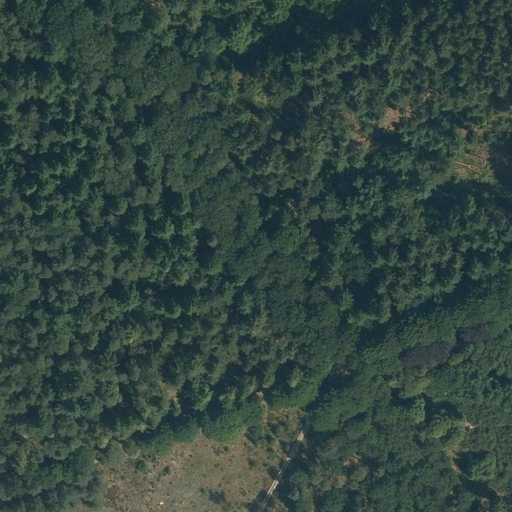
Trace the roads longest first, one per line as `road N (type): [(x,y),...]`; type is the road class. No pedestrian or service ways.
road 1 (unclassified): [(0,468),(343,355),(511,286)]
road 2 (track): [(91,0),(156,90),(0,221)]
road 3 (track): [(156,90),(332,342)]
road 4 (track): [(452,511),(332,342)]
road 5 (track): [(121,41),(0,50)]
